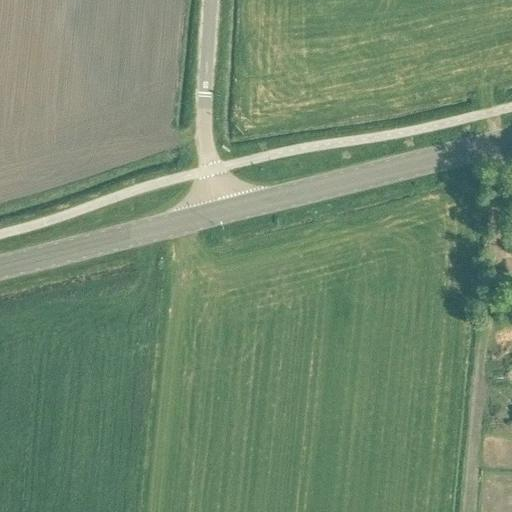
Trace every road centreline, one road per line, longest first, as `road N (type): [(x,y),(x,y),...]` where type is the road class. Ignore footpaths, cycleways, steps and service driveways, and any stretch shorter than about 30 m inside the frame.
road 1 (tertiary): [(218,211),(511,138)]
road 2 (tertiary): [(0,269),(218,211)]
road 3 (unclassified): [(218,211),(203,112),(210,0)]
